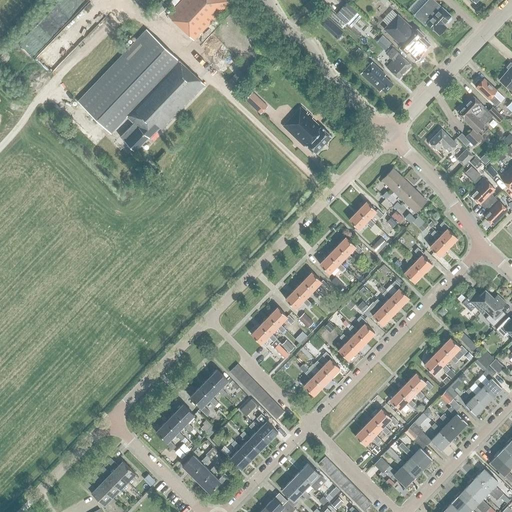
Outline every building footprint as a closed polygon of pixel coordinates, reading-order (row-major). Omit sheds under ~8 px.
[(231,2),(229,0),(181,0),(167,15),(193,41),(231,2)] [(433,0),(427,0),(413,15),(424,26),(425,24),(432,30),(432,29),(439,35),(445,27),(442,24),(444,22),(447,22),(450,19),(450,16),(433,0)] [(161,1),(153,10),(158,15),(167,6),(161,1)] [(349,2),(338,12),(336,14),(346,24),(358,12),(349,2)] [(397,15),(391,21),(383,30),(401,46),(399,48),(405,54),(407,53),(415,60),(418,59),(420,57),(421,53),(429,44),(422,37),(423,36),(416,29),(414,31),(397,15)] [(333,36),(339,31),(342,34),(343,33),(325,16),(319,23),(333,36)] [(42,24),(21,42),(34,58),(42,52),(37,46),(44,41),(41,38),(48,32),(42,24)] [(109,132),(125,115),(133,123),(119,137),(134,151),(147,137),(149,139),(159,129),(161,130),(204,85),(147,31),(79,103),(109,132)] [(378,40),(387,48),(390,45),(391,44),(382,36),(378,40)] [(356,45),(351,49),(357,55),(362,51),(356,45)] [(392,61),(386,68),(397,78),(410,65),(392,49),(386,55),(392,61)] [(379,92),(381,89),(385,92),(392,84),(384,76),(385,75),(371,62),(360,74),(379,92)] [(508,69),(499,81),(511,92),(511,90),(511,64),(510,63),(506,68),(508,69)] [(237,73),(228,82),(234,87),(242,78),(237,73)] [(476,87),(475,87),(488,99),(488,100),(496,107),(501,102),(504,99),(496,91),(483,79),(481,82),(480,80),(478,81),(474,84),(475,86),(476,87)] [(244,101),(259,115),(267,107),(252,93),(244,101)] [(488,112),(486,110),(473,97),(464,107),(477,120),(484,126),(493,117),(499,123),(503,119),(492,108),(488,112)] [(320,127),(320,128),(311,120),(312,118),(300,107),(282,127),(303,147),(304,145),(314,154),(331,137),(320,127)] [(477,133),(484,126),(477,120),(464,107),(457,113),(474,129),(465,138),(474,146),(482,137),(477,133)] [(219,140),(226,132),(217,124),(210,132),(219,140)] [(245,138),(237,129),(228,138),(237,146),(245,138)] [(428,142),(436,150),(442,144),(450,151),(456,144),(441,129),(428,142)] [(233,149),(225,141),(216,149),(225,158),(233,149)] [(215,154),(207,145),(185,167),(193,175),(197,171),(202,175),(210,167),(206,162),(215,154)] [(473,156),(465,149),(456,160),(463,166),(473,156)] [(483,157),(488,163),(495,157),(489,151),(483,157)] [(501,152),(496,156),(500,161),(505,156),(501,152)] [(474,158),(469,163),(476,170),(481,165),(474,158)] [(485,169),(492,178),(497,174),(490,165),(485,169)] [(404,179),(393,169),(381,180),(392,191),(404,179)] [(511,191),(511,175),(508,171),(500,178),(511,192),(511,191)] [(415,190),(404,179),(392,191),(403,202),(415,190)] [(470,195),(484,209),(495,197),(491,193),(494,190),(485,181),(470,195)] [(426,201),(415,190),(403,202),(414,212),(426,201)] [(483,216),(492,226),(507,210),(495,197),(484,209),(487,212),(483,216)] [(366,202),(357,211),(367,220),(369,219),(374,213),(380,219),(383,215),(377,210),(376,211),(366,202)] [(367,220),(357,211),(348,220),(358,229),(365,222),(371,228),(375,224),(369,219),(367,220)] [(415,219),(409,213),(405,218),(411,224),(415,219)] [(421,220),(418,217),(413,222),(416,225),(421,220)] [(390,218),(387,222),(392,227),(396,224),(390,218)] [(445,231),(440,236),(438,237),(448,247),(457,238),(448,229),(449,227),(443,222),(439,225),(445,231)] [(439,256),(448,247),(438,237),(440,236),(434,230),(430,234),(436,240),(429,247),(439,256)] [(346,237),(337,246),(346,256),(348,254),(353,248),(359,254),(362,251),(357,245),(355,246),(346,237)] [(381,238),(372,247),(378,253),(387,244),(381,238)] [(337,246),(328,255),(337,265),(339,263),(344,257),(350,263),(354,260),(348,254),(346,256),(337,246)] [(419,257),(414,262),(413,264),(423,273),(432,264),(422,255),(423,254),(417,248),(413,251),(419,257)] [(337,265),(328,255),(319,264),(329,274),(336,267),(341,272),(345,269),(339,263),(337,265)] [(414,282),(423,273),(413,264),(414,262),(408,257),(405,260),(411,266),(404,273),(414,282)] [(312,290),(314,289),(319,284),(325,289),(328,286),(322,280),(321,281),(312,272),(303,281),(312,290)] [(344,286),(335,278),(331,282),(340,291),(340,290),(342,291),(345,288),(343,287),(344,286)] [(303,281),(294,290),(303,299),(305,298),(310,293),(316,298),(319,295),(314,289),(312,290),(303,281)] [(396,290),(391,296),(390,297),(400,307),(409,298),(399,289),(401,287),(395,281),(391,285),(396,290)] [(303,299),(294,290),(285,299),(295,308),(302,301),(307,307),(311,304),(305,298),(303,299)] [(391,316),(400,307),(390,297),(391,296),(386,290),(382,294),(388,299),(383,304),(381,306),(391,316)] [(479,296),(474,291),(462,303),(470,311),(474,307),(480,313),(483,309),(494,298),(485,290),(479,296)] [(494,298),(483,309),(484,309),(489,314),(485,319),(493,327),(502,318),(500,316),(503,312),(500,309),(506,303),(497,294),(494,298)] [(382,325),(391,316),(381,306),(383,304),(377,299),(373,303),(379,308),(372,315),(382,325)] [(350,301),(345,306),(350,310),(354,305),(350,301)] [(278,326),(280,324),(285,319),(291,324),(294,321),(288,315),(287,316),(278,307),(269,316),(278,326)] [(313,322),(304,313),(298,318),(308,328),(313,322)] [(269,316),(260,326),(269,335),(271,333),(276,328),(282,334),(285,330),(280,324),(278,326),(269,316)] [(362,325),(357,331),(355,332),(366,342),(374,333),(365,324),(366,322),(360,316),(357,320),(362,325)] [(505,320),(496,329),(504,337),(508,333),(511,336),(511,320),(510,319),(507,323),(505,320)] [(324,327),(330,333),(334,329),(328,323),(324,327)] [(357,351),(366,342),(355,332),(357,331),(351,325),(348,329),(353,334),(348,339),(346,341),(357,351)] [(269,335),(260,326),(251,335),(260,344),(267,337),(273,343),(277,339),(271,333),(269,335)] [(348,360),(357,351),(346,341),(348,339),(343,334),(339,338),(345,343),(338,350),(348,360)] [(450,338),(441,347),(451,356),(453,354),(458,349),(464,355),(467,352),(461,346),(460,347),(450,338)] [(288,354),(278,344),(280,342),(277,339),(273,343),(271,345),(285,358),(288,354)] [(294,348),(287,340),(281,346),(289,353),(294,348)] [(473,351),(477,346),(473,342),(469,347),(473,351)] [(479,345),(474,350),(480,355),(484,350),(479,345)] [(441,347),(433,356),(442,365),(444,364),(449,358),(455,364),(459,360),(453,354),(451,356),(441,347)] [(328,361),(322,367),(321,368),(331,378),(340,368),(330,359),(331,358),(325,352),(322,356),(328,361)] [(484,362),(488,365),(494,358),(491,355),(484,362)] [(433,356),(424,365),(433,375),(440,367),(446,373),(449,370),(444,364),(442,365),(433,356)] [(484,362),(479,357),(474,361),(483,370),(484,371),(485,371),(492,377),(495,373),(487,365),(488,365),(484,362)] [(495,359),(489,365),(498,374),(504,367),(495,359)] [(322,387),(331,378),(321,368),(322,367),(317,361),(313,365),(319,370),(314,376),(312,377),(322,387)] [(241,368),(238,364),(230,371),(233,375),(241,368)] [(303,365),(299,368),(310,379),(303,386),(313,396),(322,387),(312,377),(314,376),(303,365)] [(233,375),(237,379),(245,372),(241,368),(233,375)] [(220,391),(229,381),(217,370),(208,379),(220,391)] [(482,387),(492,396),(501,387),(491,378),(492,377),(485,371),(484,371),(482,374),(488,380),(483,385),(482,387)] [(249,376),(245,372),(237,379),(241,383),(249,376)] [(416,373),(407,382),(417,392),(419,390),(424,384),(430,390),(433,387),(427,381),(426,383),(416,373)] [(462,373),(458,377),(460,379),(462,382),(466,378),(462,373)] [(241,383),(245,387),(253,380),(249,376),(241,383)] [(220,391),(208,379),(199,388),(211,400),(220,391)] [(480,389),(475,394),(473,396),(483,405),(492,396),(482,387),(483,385),(477,379),(474,382),(480,389)] [(257,384),(253,380),(245,387),(249,391),(257,384)] [(407,382),(398,391),(408,401),(410,399),(415,393),(421,399),(424,395),(419,390),(417,392),(407,382)] [(249,391),(253,395),(261,388),(257,384),(249,391)] [(449,387),(445,391),(452,399),(453,399),(457,395),(449,387)] [(211,400),(199,388),(190,397),(202,409),(211,400)] [(265,392),(261,388),(253,395),(257,399),(265,392)] [(474,415),(483,405),(473,396),(475,394),(468,388),(465,391),(472,397),(464,405),(474,415)] [(398,391),(390,400),(399,410),(406,402),(412,408),(416,405),(410,399),(408,401),(398,391)] [(447,403),(452,399),(445,391),(440,396),(447,403)] [(257,399),(261,403),(269,396),(265,392),(257,399)] [(261,403),(264,407),(272,399),(269,396),(261,403)] [(276,403),(272,399),(264,407),(268,411),(276,403)] [(268,411),(272,415),(280,407),(276,403),(268,411)] [(245,406),(240,411),(246,417),(251,412),(245,406)] [(448,422),(458,432),(467,422),(458,413),(451,406),(448,409),(454,415),(450,420),(448,422)] [(171,416),(183,428),(193,418),(180,407),(171,416)] [(284,411),(280,407),(272,415),(276,419),(284,411)] [(427,408),(423,413),(427,417),(431,413),(427,408)] [(381,409),(373,418),(382,427),(384,426),(389,420),(395,426),(398,423),(392,417),(391,418),(381,409)] [(261,414),(256,418),(263,425),(258,429),(257,430),(268,441),(277,432),(266,421),(267,420),(261,414)] [(446,424),(441,429),(439,431),(449,441),(458,432),(448,422),(450,420),(443,414),(440,417),(446,424)] [(175,437),(183,428),(171,416),(163,425),(175,437)] [(373,418),(364,427),(374,436),(375,435),(380,429),(386,435),(390,431),(384,426),(382,427),(373,418)] [(423,429),(415,422),(409,428),(417,436),(421,432),(423,429)] [(259,450),(268,441),(257,430),(258,429),(252,423),(249,426),(255,433),(250,438),(248,439),(259,450)] [(440,450),(449,441),(439,431),(441,429),(434,423),(431,427),(437,433),(430,440),(440,450)] [(154,434),(166,446),(175,437),(163,425),(154,434)] [(364,427),(355,436),(365,445),(372,438),(377,444),(381,440),(375,435),(374,436),(364,427)] [(417,436),(409,428),(404,432),(413,440),(417,436)] [(239,449),(250,459),(259,450),(248,439),(250,438),(243,431),(240,435),(247,441),(241,447),(239,449)] [(430,440),(421,432),(417,436),(426,445),(430,440)] [(507,444),(503,448),(511,457),(511,444),(508,440),(506,443),(507,444)] [(241,468),(250,459),(239,449),(241,447),(234,441),(231,444),(238,450),(231,458),(241,468)] [(402,443),(398,446),(403,451),(405,453),(410,458),(411,457),(423,468),(432,459),(420,447),(413,454),(407,448),(402,443)] [(375,446),(371,451),(375,455),(380,450),(375,446)] [(390,447),(386,451),(395,460),(401,467),(402,466),(414,477),(423,468),(411,457),(410,458),(405,463),(398,457),(399,456),(390,447)] [(497,452),(495,454),(510,468),(511,466),(511,457),(503,448),(498,453),(497,452)] [(192,476),(207,461),(197,451),(182,466),(192,476)] [(511,476),(507,471),(510,468),(495,454),(493,456),(494,457),(490,462),(511,484),(511,483),(511,476)] [(317,464),(321,468),(329,461),(325,457),(317,464)] [(107,462),(114,469),(127,482),(135,474),(122,461),(117,465),(110,458),(107,462)] [(396,472),(389,466),(381,458),(374,464),(383,473),(386,470),(392,476),(393,475),(405,486),(414,477),(402,466),(401,467),(396,472)] [(207,461),(192,476),(202,486),(217,471),(207,461)] [(329,461),(321,468),(325,472),(333,464),(329,461)] [(311,483),(309,485),(315,491),(319,487),(312,481),(319,474),(308,463),(299,472),(311,483)] [(337,468),(333,464),(325,472),(329,476),(337,468)] [(119,490),(127,482),(114,469),(110,473),(102,466),(99,470),(106,477),(119,490)] [(477,476),(499,497),(503,494),(494,485),(497,482),(483,467),(480,470),(481,472),(477,476)] [(329,476),(333,480),(341,472),(337,468),(329,476)] [(217,471),(202,486),(213,496),(227,481),(217,471)] [(299,472),(290,481),(302,492),(301,494),(307,499),(310,496),(304,490),(309,485),(311,483),(299,472)] [(341,472),(333,480),(337,484),(344,476),(341,472)] [(91,477),(98,485),(111,497),(119,490),(106,477),(102,481),(95,474),(91,477)] [(348,480),(344,476),(337,484),(341,488),(348,480)] [(499,497),(477,476),(473,480),(471,479),(469,481),(484,496),(487,492),(496,501),(499,497)] [(341,488),(344,492),(352,484),(348,480),(341,488)] [(295,499),(301,494),(302,492),(290,481),(281,490),(289,498),(286,501),(293,507),(298,502),(295,499)] [(484,496),(469,481),(467,484),(468,485),(464,490),(486,511),(487,510),(490,507),(481,499),(484,496)] [(103,506),(111,497),(98,485),(94,489),(87,482),(83,485),(91,493),(103,506)] [(352,484),(344,492),(348,496),(356,488),(352,484)] [(336,487),(328,494),(332,498),(339,491),(336,487)] [(348,496),(352,500),(360,492),(356,488),(348,496)] [(485,511),(486,511),(464,490),(460,494),(458,493),(456,495),(471,509),(474,506),(480,511),(485,511)] [(360,492),(352,500),(356,504),(364,496),(360,492)] [(468,511),(471,509),(456,495),(454,498),(455,499),(451,503),(460,511),(468,511)] [(356,504),(360,507),(368,500),(364,496),(356,504)] [(274,497),(265,506),(271,511),(278,511),(280,510),(282,511),(291,511),(295,509),(293,507),(286,501),(282,505),(274,497)] [(338,497),(331,505),(336,509),(343,502),(338,497)] [(368,500),(360,507),(364,511),(371,504),(368,500)] [(460,511),(451,503),(447,508),(446,506),(444,508),(447,511),(460,511)]
